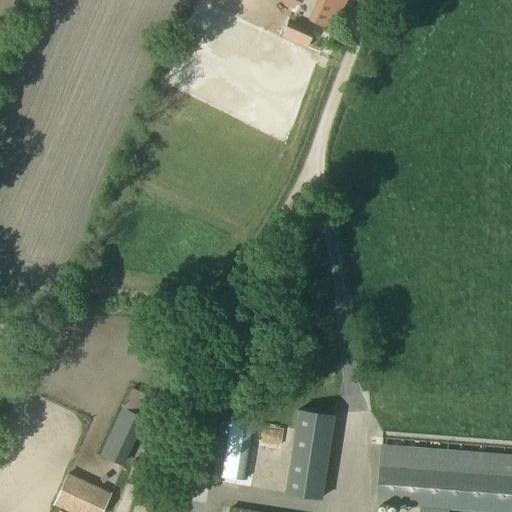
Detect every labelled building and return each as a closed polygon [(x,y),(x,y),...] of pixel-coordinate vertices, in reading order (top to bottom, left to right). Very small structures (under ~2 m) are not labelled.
[(319,0),(313,13),(310,20),(313,21),(332,30),(336,23),(346,0),(319,0)] [(133,387),(123,407),(125,408),(148,419),(148,420),(158,399),(154,398),(133,387)] [(343,401),(313,403),(314,414),(344,412),(343,401)] [(296,411),(282,496),(320,502),(333,417),(296,411)] [(230,420),(220,483),(233,486),(233,485),(243,422),(230,420)] [(511,511),(511,457),(379,447),(375,504),(420,507),(419,511),(447,511),(448,510),(482,511),(511,511)] [(68,475),(55,501),(78,511),(102,511),(111,494),(68,475)]
